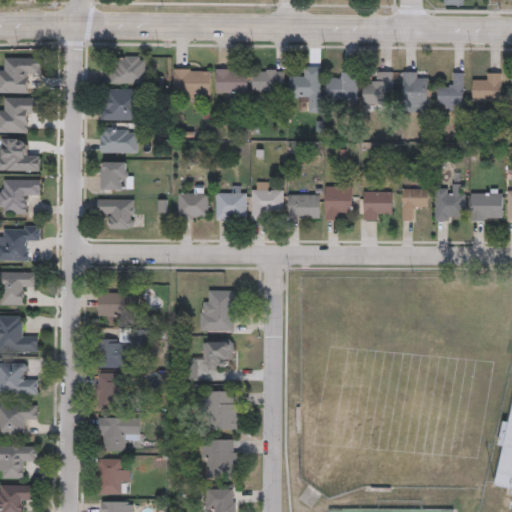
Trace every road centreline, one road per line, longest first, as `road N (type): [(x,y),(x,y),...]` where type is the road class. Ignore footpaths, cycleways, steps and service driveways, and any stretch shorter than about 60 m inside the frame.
road 1 (tertiary): [(0,30),(511,31)]
road 2 (residential): [(69,511),(76,29)]
road 3 (residential): [(511,256),(72,254)]
road 4 (residential): [(271,511),(273,256)]
